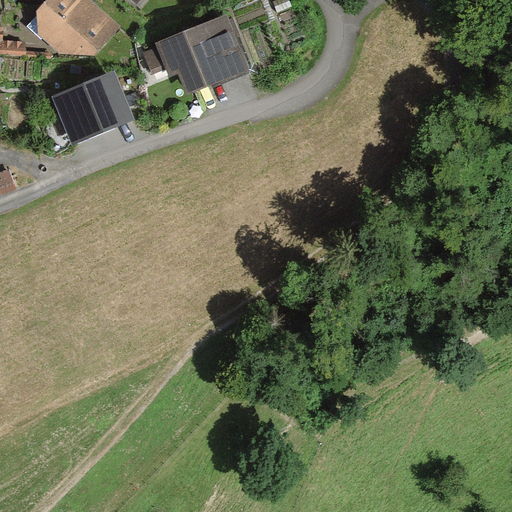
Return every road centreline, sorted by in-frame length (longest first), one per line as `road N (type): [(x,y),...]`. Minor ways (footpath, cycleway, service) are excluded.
road 1 (track): [(209,330),(353,228),(432,140),(453,72),(427,0)]
road 2 (residential): [(352,34),(336,72),(304,100),(142,143),(66,179)]
